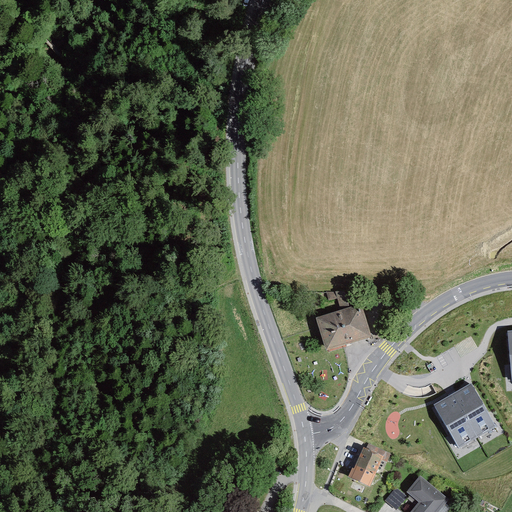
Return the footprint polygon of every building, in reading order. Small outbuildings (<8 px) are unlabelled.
[(349,295),(328,296),(328,302),(340,301),(340,309),(350,308),(349,295)] [(361,307),(317,322),(318,328),(326,354),(345,349),(371,340),(361,307)] [(472,386),(435,406),(456,445),(493,425),(472,386)] [(384,462),(365,453),(351,480),(370,490),(384,462)] [(440,511),(447,504),(422,482),(411,495),(423,505),(417,511),(440,511)] [(405,500),(396,493),(389,503),(398,509),(405,500)]
